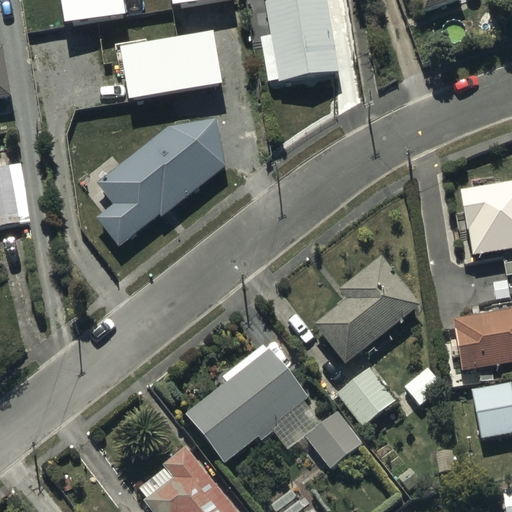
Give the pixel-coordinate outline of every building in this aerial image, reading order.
[(123,0),(61,0),(65,21),(125,11),(123,0)] [(342,73),(328,0),(264,0),(271,34),(258,36),(267,82),(277,80),(278,85),(342,73)] [(420,0),(424,12),(458,0),(420,0)] [(212,29),(120,45),(129,99),(222,82),(212,29)] [(0,99),(12,98),(4,45),(0,45),(0,99)] [(162,218),(224,166),(217,119),(168,126),(98,184),(113,203),(94,219),(119,248),(159,214),(162,218)] [(0,227),(30,223),(21,163),(1,166),(0,161),(0,227)] [(511,248),(511,179),(461,187),(471,255),(511,248)] [(421,305),(382,255),(338,289),(346,299),(314,324),(345,364),(421,305)] [(511,362),(511,308),(451,318),(460,371),(511,362)] [(307,396),(265,345),(222,377),(225,382),(184,415),(225,464),(240,452),(255,470),(269,459),(254,440),(258,437),(262,440),(273,431),(288,449),(304,437),(332,471),(365,444),(336,408),(321,420),(304,399),(307,396)] [(394,403),(367,370),(335,396),(363,429),(394,403)] [(511,434),(511,387),(511,384),(471,390),(479,439),(511,434)] [(236,511),(186,446),(164,463),(167,467),(139,489),(145,497),(142,500),(150,511),(236,511)] [(331,511),(310,484),(274,511),(331,511)] [(511,511),(511,487),(502,489),(505,511),(511,511)]
